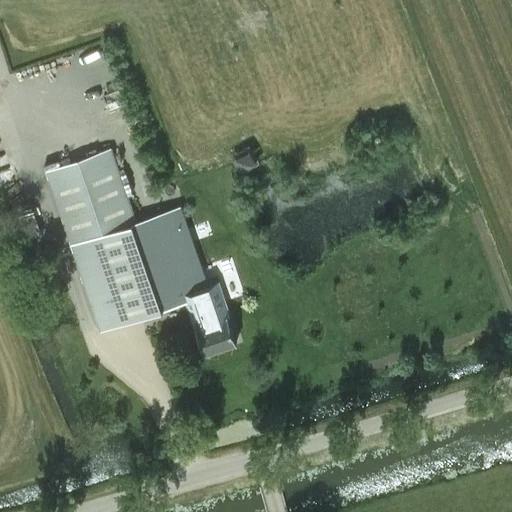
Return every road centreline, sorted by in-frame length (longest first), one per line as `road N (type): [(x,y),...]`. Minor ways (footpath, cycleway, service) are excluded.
road 1 (unclassified): [(83,511),(511,384)]
road 2 (unknown): [(174,484),(138,387),(99,361),(74,330),(7,134)]
